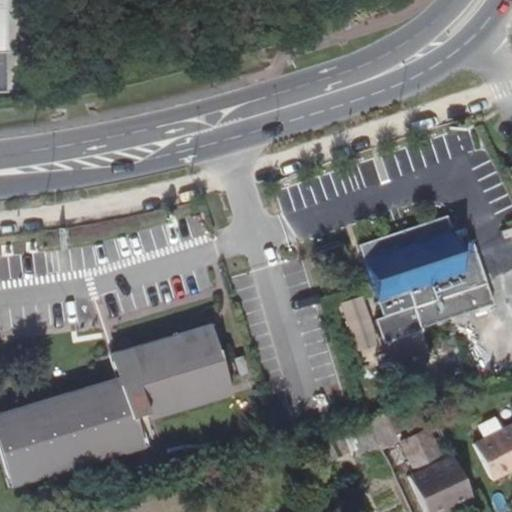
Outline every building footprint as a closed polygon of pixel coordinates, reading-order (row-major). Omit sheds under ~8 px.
[(511,165),(502,169),(511,187),(511,165)] [(373,287),(383,316),(373,319),(381,345),(494,309),(472,243),(458,247),(447,218),(360,247),(373,287)] [(511,225),(499,232),(503,239),(511,234),(511,225)] [(336,303),(357,374),(382,367),(360,296),(336,303)] [(112,357),(117,379),(0,411),(0,435),(10,470),(133,435),(127,414),(224,387),(208,330),(112,357)] [(511,430),(473,451),(492,488),(511,478),(509,473),(511,471),(511,430)] [(400,446),(411,470),(439,457),(428,434),(400,446)] [(451,459),(408,480),(423,511),(452,511),(472,503),(451,459)] [(201,511),(194,497),(161,511),(201,511)]
